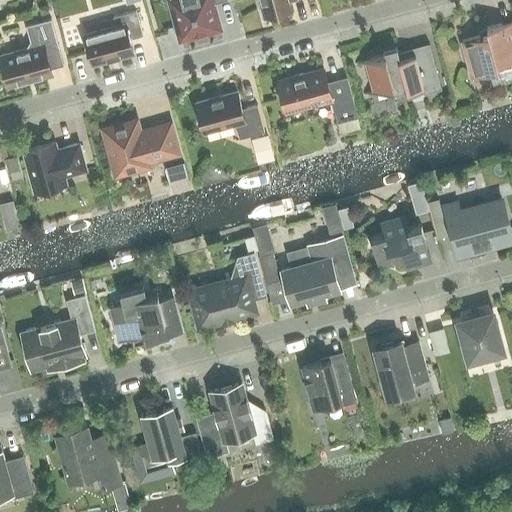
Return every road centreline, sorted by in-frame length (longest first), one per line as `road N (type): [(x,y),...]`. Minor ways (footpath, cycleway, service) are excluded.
road 1 (residential): [(511,268),(0,406)]
road 2 (residential): [(423,0),(0,114)]
